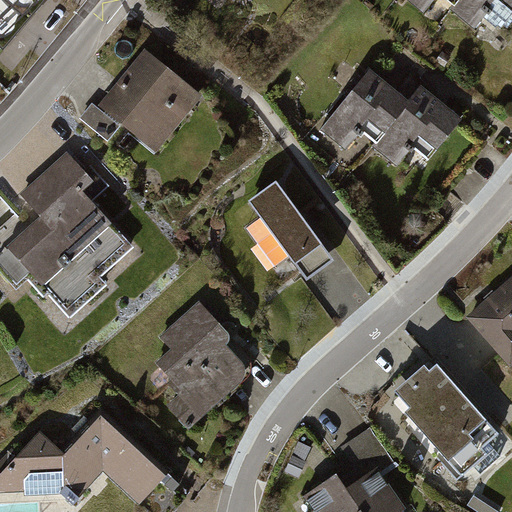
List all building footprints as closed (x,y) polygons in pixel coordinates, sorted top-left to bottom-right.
[(0,0),(0,12),(13,0),(24,9),(31,0),(0,0)] [(205,0),(235,24),(255,0),(205,0)] [(438,0),(456,0),(459,2),(459,0),(408,0),(425,15),(438,0)] [(511,0),(459,0),(459,2),(451,10),(478,34),(500,10),(511,21),(511,20),(511,0)] [(93,106),(81,121),(111,146),(124,130),(158,157),(205,100),(146,52),(99,110),(93,106)] [(366,125),(378,136),(409,102),(369,67),(317,125),(344,149),(366,125)] [(422,86),(409,102),(378,136),(370,145),(398,169),(419,145),(431,156),(462,121),(422,86)] [(27,199),(40,214),(95,276),(128,247),(116,233),(118,231),(92,201),(102,192),(73,159),(27,199)] [(276,184),(251,203),(259,215),(244,226),(255,241),(249,245),(267,270),(288,255),(308,281),(335,261),(276,184)] [(95,276),(40,214),(4,245),(10,252),(0,260),(0,263),(22,289),(35,278),(51,296),(54,294),(71,312),(102,284),(95,276)] [(511,280),(468,318),(511,368),(511,280)] [(200,304),(162,340),(176,354),(161,368),(176,383),(171,388),(179,398),(170,407),(188,425),(197,416),(202,422),(253,374),(231,351),(239,344),(200,304)] [(432,361),(386,401),(454,481),(500,441),(432,361)] [(0,499),(65,498),(70,493),(81,503),(105,476),(142,510),(173,476),(100,409),(61,452),(41,434),(26,449),(18,441),(0,460),(0,499)] [(360,482),(347,490),(361,511),(408,511),(384,475),(396,467),(370,428),(338,449),(360,482)] [(310,448),(299,444),(295,455),(306,459),(310,448)] [(305,463),(293,458),(287,471),(299,476),(305,463)] [(334,471),(301,493),(313,511),(361,511),(347,490),(334,471)] [(498,511),(475,497),(468,506),(476,511),(498,511)]
